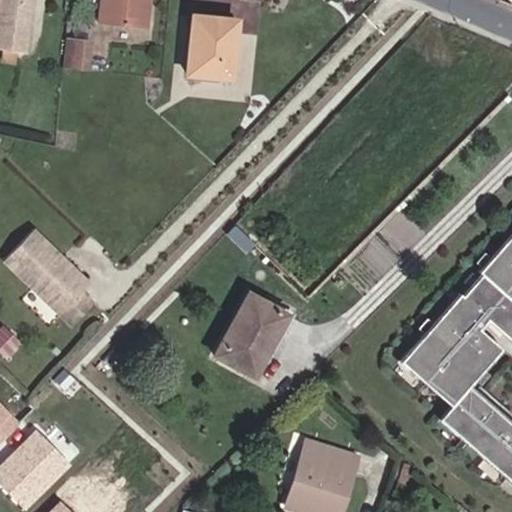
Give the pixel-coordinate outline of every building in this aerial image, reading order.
[(0,0),(0,46),(25,50),(32,0),(0,0)] [(145,25),(147,0),(98,0),(97,21),(145,25)] [(230,77),(234,20),(192,16),(186,74),(230,77)] [(153,40),(154,31),(88,27),(87,37),(94,37),(93,49),(105,50),(106,37),(153,40)] [(86,66),(89,41),(68,39),(65,64),(86,66)] [(370,85),(385,98),(394,88),(415,63),(401,50),(370,85)] [(412,102),(431,77),(415,63),(394,88),(412,102)] [(414,104),(412,102),(394,88),(385,98),(407,114),(414,104)] [(360,138),(371,127),(357,113),(346,124),(360,138)] [(330,164),(337,156),(319,141),(313,149),(330,164)] [(275,185),(279,188),(310,156),(307,153),(275,185)] [(291,200),(322,168),(310,156),(279,188),(291,200)] [(81,288),(89,279),(33,225),(3,257),(71,322),(93,299),(81,288)] [(511,229),(477,269),(479,271),(460,293),(458,291),(399,359),(449,403),(438,416),(511,480),(511,424),(466,384),(499,346),(471,322),(479,313),(507,337),(511,330),(511,229)] [(254,376),(286,314),(247,293),(214,354),(254,376)] [(63,420),(104,379),(96,371),(54,412),(63,420)] [(145,417),(127,400),(114,414),(132,431),(145,417)] [(0,439),(18,421),(0,403),(0,439)] [(110,418),(128,435),(132,431),(114,414),(110,418)] [(0,486),(24,511),(70,464),(34,429),(0,464),(0,486)] [(287,504),(303,510),(309,511),(335,511),(353,456),(305,442),(287,504)] [(70,511),(59,501),(47,511),(70,511)]
